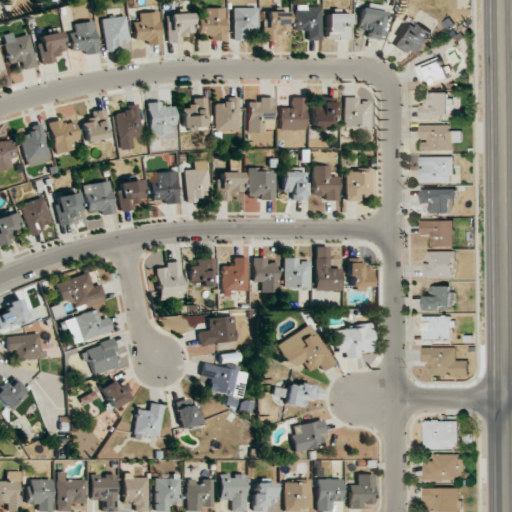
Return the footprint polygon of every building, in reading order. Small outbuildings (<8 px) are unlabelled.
[(355,29),(367,31),(366,37),(378,39),(384,6),(367,3),(366,8),(359,7),(355,29)] [(321,40),(320,6),(293,6),(294,31),(305,30),(305,40),(321,40)] [(231,39),(255,39),(256,8),(232,7),(231,39)] [(198,17),(199,41),(223,40),(223,8),(203,8),(203,17),(198,17)] [(276,40),(276,34),(287,34),(287,12),(263,11),(262,40),(276,40)] [(138,12),(138,22),(132,22),(132,40),(145,40),(146,44),(159,44),(158,12),(138,12)] [(192,32),(191,13),(165,14),(166,42),(184,42),(184,32),(192,32)] [(349,38),(349,13),(325,14),(325,39),(349,38)] [(104,51),(119,50),(119,43),(128,42),(125,15),(101,18),(104,51)] [(72,24),(73,31),(67,33),(71,52),(83,50),(84,55),(98,52),(92,20),(72,24)] [(393,45),(404,53),(408,46),(419,53),(431,34),(409,20),(393,45)] [(55,62),(53,54),(64,51),(60,31),(36,37),(42,65),(55,62)] [(2,35),(8,64),(20,61),(22,69),(35,67),(28,34),(12,37),(11,33),(2,35)] [(426,73),(430,85),(449,79),(442,57),(416,65),(420,75),(426,73)] [(420,118),(451,117),(450,92),(427,93),(427,104),(419,104),(420,118)] [(206,97),(191,98),(191,106),(180,106),(181,127),(207,126),(206,97)] [(237,97),(222,97),(222,103),(213,103),(213,130),(238,130),(237,97)] [(246,131),(271,131),(272,97),(258,97),(257,102),(246,101),(246,131)] [(278,129),(304,130),(304,97),(289,97),(289,107),(278,107),(278,129)] [(311,126),(329,126),(329,115),(334,115),(334,97),(321,97),(321,106),(311,106),(311,126)] [(369,101),(357,101),(357,97),(343,97),(342,128),(369,128),(369,101)] [(174,106),(160,106),(160,102),(147,102),(148,136),(159,135),(159,139),(175,138),(174,106)] [(130,138),(141,136),(136,103),(122,106),(123,112),(113,113),(119,150),(132,148),(130,138)] [(109,137),(104,110),(80,115),(85,142),(109,137)] [(54,154),(73,149),(71,140),(77,139),(73,121),(61,124),(60,119),(46,122),(54,154)] [(420,125),(420,140),(422,140),(422,151),(454,150),(453,142),(462,142),(462,131),(451,131),(451,124),(420,125)] [(26,167),(49,161),(40,125),(17,131),(26,167)] [(0,170),(11,168),(9,158),(14,157),(9,139),(0,141),(0,170)] [(453,156),(420,157),(421,183),(453,182),(453,156)] [(192,162),(193,170),(184,170),(184,201),(208,200),(206,161),(192,162)] [(329,165),(311,165),(312,196),(323,195),(323,201),(338,200),(337,176),(329,176),(329,165)] [(272,200),(272,169),(247,169),(246,196),(258,196),(258,200),(272,200)] [(281,169),(281,192),(290,192),(290,200),(304,200),(303,169),(281,169)] [(344,169),(344,201),(359,201),(359,196),(370,196),(370,169),(344,169)] [(175,171),(155,172),(155,181),(149,181),(150,203),(176,202),(175,171)] [(217,201),(230,200),(230,196),(242,196),(241,172),(216,172),(217,201)] [(116,183),(120,211),(133,209),(132,202),(142,200),(139,179),(116,183)] [(114,213),(108,180),(82,185),(87,212),(99,210),(100,215),(114,213)] [(422,189),(422,203),(430,203),(430,213),(451,213),(451,199),(457,199),(457,189),(422,189)] [(52,197),(59,225),(72,222),(70,217),(82,214),(76,192),(52,197)] [(37,226),(50,222),(42,197),(19,204),(29,236),(40,233),(37,226)] [(19,233),(15,213),(0,215),(0,245),(10,243),(9,235),(19,233)] [(431,246),(454,246),(453,220),(421,221),(422,234),(431,234),(431,246)] [(327,246),(313,247),(314,290),(340,289),(339,268),(328,268),(327,246)] [(454,278),(455,251),(426,251),(426,278),(454,278)] [(245,257),(231,258),(231,265),(220,265),(221,291),(246,290),(245,257)] [(251,282),(260,282),(260,292),(276,292),(276,262),(265,262),(265,257),(251,258),(251,282)] [(297,257),(282,258),(282,289),(309,289),(308,261),(297,261),(297,257)] [(215,286),(214,258),(195,258),(195,265),(188,266),(189,282),(199,281),(199,286),(215,286)] [(370,289),(369,267),(359,267),(359,258),(346,258),(347,290),(370,289)] [(182,297),(178,261),(163,262),(163,267),(154,268),(157,300),(182,297)] [(53,283),(59,302),(69,298),(73,308),(103,299),(98,283),(90,286),(86,272),(53,283)] [(451,286),(431,286),(431,296),(423,296),(423,309),(452,308),(451,286)] [(335,290),(313,291),(313,305),(336,304),(335,290)] [(0,328),(28,319),(20,297),(2,304),(5,311),(0,313),(0,328)] [(105,317),(97,319),(94,310),(63,319),(70,343),(110,331),(105,317)] [(198,345),(235,341),(232,315),(206,318),(207,330),(196,331),(198,345)] [(452,316),(423,317),(423,340),(453,339),(452,316)] [(302,362),(308,371),(318,365),(321,371),(333,364),(310,324),(275,344),(289,369),(302,362)] [(344,356),(372,354),(369,325),(331,328),(333,352),(344,351),(344,356)] [(3,337),(7,361),(41,356),(37,332),(3,337)] [(92,375),(117,367),(112,352),(115,351),(112,340),(79,350),(82,361),(87,359),(92,375)] [(422,348),(423,362),(431,362),(431,376),(469,375),(468,360),(457,360),(457,347),(422,348)] [(201,362),(199,376),(209,378),(206,391),(241,397),(245,372),(238,371),(238,369),(201,362)] [(1,381),(0,382),(0,402),(6,409),(24,392),(13,381),(7,387),(1,381)] [(109,407),(130,399),(124,383),(114,387),(112,382),(101,386),(109,407)] [(305,399),(313,401),(316,386),(297,382),(297,386),(286,383),(281,403),(303,408),(305,399)] [(146,411),(135,409),(131,434),(157,438),(162,405),(148,403),(146,411)] [(176,407),(178,428),(201,425),(198,404),(176,407)] [(294,452),(327,444),(321,419),(288,427),(294,452)] [(458,420),(424,421),(425,449),(459,448),(458,420)] [(435,461),(424,461),(424,480),(463,481),(463,454),(435,454),(435,461)] [(0,480),(0,501),(6,501),(6,511),(18,511),(17,471),(7,471),(7,481),(0,480)] [(65,472),(55,472),(54,511),(68,511),(69,503),(84,503),(84,480),(65,479),(65,472)] [(121,503),(133,503),(132,511),(147,511),(148,477),(131,477),(131,473),(122,473),(121,503)] [(116,474),(88,474),(88,500),(103,500),(103,508),(115,508),(116,474)] [(229,511),(243,511),(244,474),(229,474),(217,474),(217,500),(229,500),(229,511)] [(347,508),(362,508),(362,504),(373,504),(373,474),(355,474),(355,485),(347,484),(347,508)] [(153,477),(153,511),(168,511),(168,504),(179,503),(178,476),(153,477)] [(340,478),(315,479),(315,511),(329,511),(329,502),(341,501),(340,478)] [(51,511),(50,479),(25,479),(26,504),(36,504),(36,511),(51,511)] [(211,479),(184,479),(185,511),(200,511),(200,507),(212,506),(211,479)] [(282,510),(309,510),(310,481),(283,481),(282,510)] [(275,482),(252,482),(252,511),(266,511),(266,502),(274,503),(275,482)] [(426,488),(427,511),(462,510),(461,488),(426,488)]
